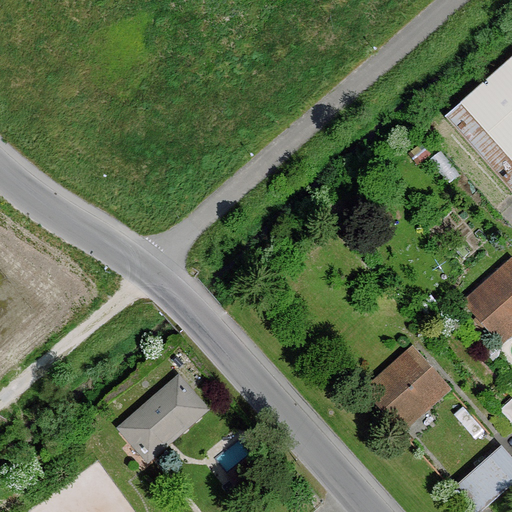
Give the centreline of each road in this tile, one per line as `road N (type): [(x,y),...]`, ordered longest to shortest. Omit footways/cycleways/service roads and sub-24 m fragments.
road 1 (tertiary): [(364,511),(145,269),(84,237),(0,174)]
road 2 (track): [(0,396),(145,269)]
